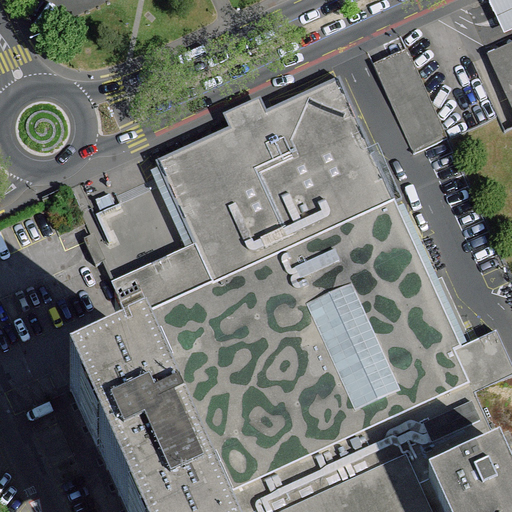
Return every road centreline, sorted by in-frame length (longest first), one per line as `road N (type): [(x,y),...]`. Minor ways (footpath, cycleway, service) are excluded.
road 1 (tertiary): [(87,147),(135,136),(434,0)]
road 2 (tertiary): [(322,0),(117,91),(71,95)]
